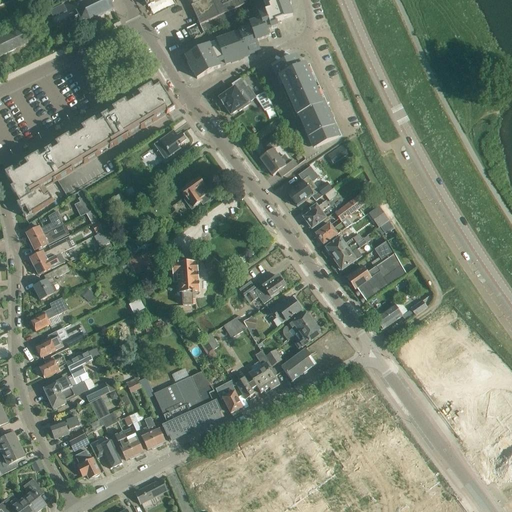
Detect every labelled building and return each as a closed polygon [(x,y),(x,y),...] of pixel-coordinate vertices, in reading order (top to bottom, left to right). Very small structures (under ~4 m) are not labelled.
[(90,21),(114,10),(109,0),(88,0),(81,3),(77,11),(77,12),(70,15),(74,23),(81,20),(90,21)] [(204,33),(250,12),(244,0),(191,0),(189,1),(187,2),(189,7),(191,6),(200,26),(201,25),(204,32),(203,32),(204,33)] [(283,2),(288,0),(263,0),(268,12),(284,6),(283,2)] [(289,6),(292,5),(291,4),(284,6),(268,12),(259,15),(261,21),(267,38),(271,37),(269,31),(278,28),(276,23),(293,17),(289,6)] [(257,42),(267,38),(261,21),(250,25),(250,26),(239,30),(239,32),(214,41),(215,44),(210,46),(209,45),(186,57),(189,64),(189,65),(193,63),(195,66),(190,68),(191,69),(195,67),(197,70),(192,72),(193,73),(194,72),(197,79),(220,68),(218,64),(224,61),(226,65),(232,63),(232,64),(238,61),(237,58),(242,57),(243,60),(243,59),(249,56),(248,53),(253,51),(254,54),(254,53),(260,51),(257,42)] [(0,57),(28,44),(21,27),(0,37),(0,57)] [(300,69),(296,58),(273,68),(295,119),(302,116),(317,148),(342,137),(310,65),(300,69)] [(249,87),(246,88),(241,80),(242,80),(241,79),(232,85),(234,88),(233,88),(234,89),(219,99),(231,116),(238,110),(240,112),(250,105),(249,103),(256,98),(249,87)] [(44,152),(6,175),(14,188),(12,190),(20,203),(17,205),(18,206),(22,212),(26,210),(30,216),(53,202),(49,196),(45,199),(40,191),(32,196),(29,192),(165,109),(168,114),(175,110),(158,82),(108,113),(107,114),(81,129),(60,142),(45,151),(44,152)] [(265,111),(274,107),(266,92),(257,96),(265,111)] [(155,146),(165,160),(180,150),(179,147),(181,146),(181,147),(182,146),(182,145),(186,142),(181,135),(177,137),(174,132),(155,146)] [(298,166),(294,161),(286,167),(273,150),(278,146),(274,141),(265,148),(268,153),(260,159),(273,177),(278,173),(281,178),(298,166)] [(334,152),(328,156),(331,161),(337,157),(334,152)] [(312,183),(319,178),(315,173),(310,167),(299,176),(303,181),(303,182),(304,183),(288,195),(297,208),(312,197),(316,202),(325,195),(332,190),(327,183),(317,190),(312,183)] [(177,204),(173,208),(181,219),(185,215),(192,211),(195,209),(194,208),(202,203),(201,201),(209,195),(204,188),(205,187),(199,179),(195,182),(194,182),(181,192),(185,198),(177,204)] [(332,190),(325,195),(330,202),(339,195),(334,189),(332,190)] [(330,225),(316,235),(324,246),(352,225),(347,218),(370,201),(364,193),(335,214),(342,223),(334,230),(330,225)] [(83,196),(79,199),(87,213),(92,210),(83,196)] [(312,230),(320,224),(326,220),(321,213),(330,207),(326,202),(317,208),(316,206),(311,210),(312,212),(304,218),(312,230)] [(374,221),(382,215),(378,209),(370,215),(374,221)] [(93,211),(86,215),(92,225),(99,222),(93,211)] [(31,243),(59,229),(64,226),(57,213),(48,217),(51,224),(40,229),(40,227),(26,234),(31,243)] [(381,227),(380,228),(384,234),(385,233),(392,228),(393,228),(388,222),(381,227)] [(103,230),(99,223),(92,227),(97,234),(103,230)] [(47,243),(63,235),(59,229),(31,243),(35,252),(48,245),(47,243)] [(353,239),(356,244),(360,242),(363,240),(359,235),(353,239)] [(109,238),(98,244),(100,248),(105,245),(111,242),(109,238)] [(326,249),(334,260),(356,244),(353,239),(345,245),(340,239),(326,249)] [(358,250),(360,249),(367,244),(364,239),(363,240),(360,242),(356,244),(334,260),(342,271),(362,257),(358,250)] [(72,249),(71,249),(68,242),(44,254),(43,252),(30,259),(34,268),(61,254),(72,249)] [(387,242),(374,251),(383,263),(395,255),(387,242)] [(65,263),(61,254),(34,268),(39,277),(65,263)] [(407,276),(406,273),(396,256),(397,256),(396,254),(395,255),(383,263),(377,267),(381,272),(356,290),(366,305),(407,276)] [(147,255),(130,262),(135,276),(153,268),(147,255)] [(183,265),(173,266),(174,285),(174,287),(182,286),(183,306),(193,306),(193,298),(188,299),(188,296),(196,295),(196,293),(199,293),(197,264),(188,265),(188,262),(183,262),(183,265)] [(54,278),(56,277),(57,279),(70,272),(67,266),(44,277),(47,281),(34,288),(41,301),(54,294),(50,287),(57,283),(54,278)] [(363,268),(347,279),(349,281),(347,282),(351,287),(352,286),(356,290),(381,272),(377,267),(367,274),(363,268)] [(241,276),(233,282),(236,286),(244,280),(241,276)] [(264,305),(271,299),(279,294),(278,293),(286,287),(278,276),(269,283),(268,282),(262,286),(262,287),(257,291),(251,283),(240,291),(250,304),(259,298),(264,305)] [(80,294),(90,303),(96,296),(86,287),(80,294)] [(50,325),(48,321),(68,311),(62,299),(50,305),(52,309),(44,313),(36,316),(37,318),(31,321),(37,332),(46,328),(50,325)] [(140,299),(129,304),(133,314),(145,308),(140,299)] [(286,322),(301,311),(293,299),(282,308),(280,306),(275,301),(265,309),(274,321),(276,319),(281,325),(286,322)] [(422,301),(411,310),(416,317),(427,309),(427,308),(423,302),(422,301)] [(452,303),(424,321),(441,347),(437,350),(440,354),(471,332),(452,303)] [(383,329),(384,330),(402,317),(402,316),(406,314),(400,304),(394,308),(393,306),(375,319),(380,325),(378,326),(381,331),(383,329)] [(288,342),(313,323),(305,313),(285,328),(284,329),(284,330),(283,332),(283,333),(283,335),(284,336),(288,342)] [(238,335),(247,329),(239,317),(230,323),(238,335)] [(161,322),(153,325),(156,333),(164,330),(161,322)] [(231,339),(238,335),(230,323),(224,327),(231,339)] [(299,350),(313,340),(321,334),(313,323),(288,342),(293,338),(297,344),(295,345),(299,350)] [(56,332),(61,341),(67,338),(63,329),(56,332)] [(62,345),(59,338),(56,332),(48,337),(49,338),(41,342),(42,344),(36,348),(41,359),(56,351),(55,348),(62,345)] [(211,335),(205,338),(213,351),(219,347),(211,335)] [(75,340),(67,344),(70,348),(77,344),(75,340)] [(94,351),(89,353),(93,361),(100,358),(96,350),(94,351)] [(127,359),(122,350),(111,355),(116,364),(127,359)] [(317,364),(306,350),(282,368),(292,382),(291,382),(291,383),(317,364)] [(282,361),(277,352),(276,351),(265,357),(269,362),(272,367),(282,361)] [(264,370),(260,373),(271,391),(280,385),(275,377),(277,376),(272,367),(262,352),(256,356),(264,370)] [(46,365),(40,368),(45,379),(68,368),(70,372),(82,366),(93,361),(89,353),(88,353),(66,363),(64,358),(55,362),(53,358),(45,363),(46,365)] [(67,377),(43,389),(49,400),(71,389),(71,388),(84,382),(81,376),(84,375),(86,374),(82,366),(70,372),(72,376),(68,378),(67,377)] [(214,392),(212,388),(202,372),(194,376),(215,422),(224,418),(216,401),(214,402),(213,400),(212,401),(209,394),(214,392)] [(260,373),(257,374),(255,375),(253,372),(249,375),(251,378),(257,388),(261,394),(264,392),(265,395),(271,391),(260,373)] [(251,378),(246,381),(241,373),(237,376),(240,382),(236,385),(246,401),(249,399),(250,401),(256,397),(252,391),(257,388),(251,378)] [(176,384),(154,394),(167,424),(163,426),(170,442),(215,422),(194,376),(176,384)] [(131,394),(142,389),(138,381),(127,386),(131,394)] [(89,391),(84,382),(71,388),(71,389),(49,400),(54,410),(67,404),(66,401),(75,397),(75,398),(85,394),(89,403),(110,393),(105,384),(89,391)] [(243,408),(235,393),(236,392),(233,387),(235,386),(235,385),(233,382),(216,390),(221,400),(223,399),(231,414),(243,408)] [(368,385),(361,388),(367,398),(373,395),(368,385)] [(126,396),(121,399),(125,408),(131,405),(126,396)] [(101,398),(95,401),(103,418),(110,414),(101,398)] [(0,427),(8,423),(3,412),(0,413),(0,427)] [(114,413),(102,419),(106,429),(119,422),(114,413)] [(129,417),(124,419),(128,427),(133,425),(133,424),(129,417)] [(68,431),(80,427),(77,418),(72,419),(65,422),(50,427),(55,440),(64,437),(70,435),(68,431)] [(157,431),(154,425),(151,418),(145,421),(148,428),(158,448),(163,446),(162,445),(166,443),(162,434),(160,430),(157,431)] [(144,453),(140,444),(133,428),(123,432),(136,458),(141,456),(140,455),(144,453)] [(152,450),(158,448),(148,428),(142,430),(145,436),(142,438),(144,442),(148,451),(152,449),(152,450)] [(83,432),(68,440),(71,446),(86,438),(83,432)] [(130,461),(136,458),(123,432),(115,436),(118,443),(120,443),(122,447),(121,447),(121,448),(120,448),(126,461),(130,459),(130,461)] [(3,454),(19,446),(14,434),(0,440),(0,447),(0,448),(3,454)] [(99,441),(91,445),(98,459),(104,456),(111,470),(122,464),(111,441),(101,446),(99,441)] [(0,476),(14,470),(11,465),(25,458),(19,446),(3,454),(6,460),(0,463),(0,476)] [(93,459),(92,460),(90,455),(88,456),(86,451),(75,457),(80,466),(77,467),(83,478),(87,476),(89,480),(101,475),(93,459)] [(25,499),(34,511),(38,511),(46,506),(37,494),(41,490),(33,480),(24,487),(30,495),(25,499)] [(168,491),(162,480),(135,494),(140,505),(168,491)] [(34,511),(25,499),(19,504),(13,495),(3,503),(10,511),(12,511),(16,510),(17,511),(34,511)] [(10,511),(3,503),(0,504),(0,511),(10,511)]
